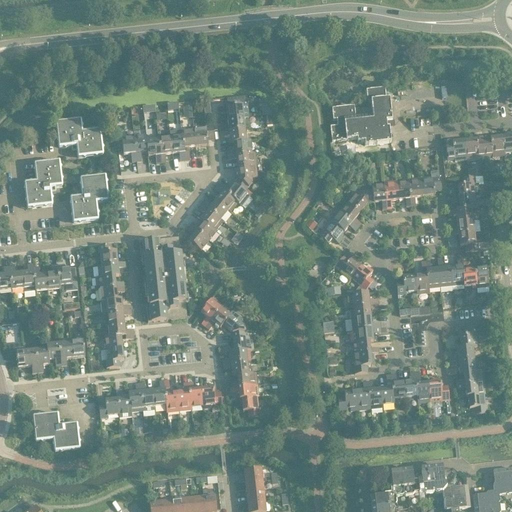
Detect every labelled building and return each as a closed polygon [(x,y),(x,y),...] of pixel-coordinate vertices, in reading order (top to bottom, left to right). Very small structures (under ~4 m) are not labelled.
[(337,127),(330,128),(332,143),(357,141),(357,144),(364,143),(364,147),(368,147),(391,144),(389,129),(387,129),(386,123),(392,122),(389,100),(386,100),(385,94),(385,89),(368,91),(366,92),(367,102),(356,103),(357,110),(354,111),(354,107),(332,110),(333,121),(336,121),(337,127)] [(243,119),(243,120),(248,119),(247,106),(217,109),(218,115),(226,114),(227,121),(243,119)] [(220,129),(220,134),(244,131),(243,120),(243,119),(227,121),(228,128),(220,129)] [(76,151),(77,159),(78,160),(82,160),(84,161),(86,159),(94,158),(96,159),(98,158),(102,157),(103,156),(103,152),(104,150),(102,148),(100,132),(99,131),(95,132),(93,131),(91,132),(82,133),(82,130),(83,128),(82,126),(81,122),(80,121),(76,122),(74,121),(72,122),(64,123),(62,122),(60,124),(56,124),(55,125),(55,129),(54,131),(56,133),(57,141),(56,143),(57,145),(58,149),(59,150),(63,150),(65,151),(67,149),(72,149),(72,151),(76,151)] [(193,133),(194,132),(194,129),(185,130),(186,133),(181,134),(181,138),(182,138),(183,150),(184,150),(184,154),(185,163),(189,162),(188,149),(195,148),(193,133)] [(205,131),(194,132),(193,133),(195,148),(208,147),(207,142),(214,142),(212,129),(204,130),(205,131)] [(230,145),(234,145),(246,143),(244,131),(220,134),(221,139),(229,138),(230,145)] [(502,135),(504,154),(511,153),(511,137),(511,138),(511,134),(502,135)] [(504,158),(504,154),(502,135),(483,137),(485,158),(492,158),(492,159),(504,158)] [(483,137),(464,139),(466,162),(478,160),(478,159),(485,158),(483,137)] [(146,138),(134,139),(136,164),(141,163),(140,155),(147,154),(146,142),(147,142),(146,138)] [(181,138),(170,140),(172,156),(179,155),(180,163),(185,163),(184,154),(184,150),(183,150),(182,138),(181,138)] [(132,164),(136,164),(134,139),(121,141),(123,157),(131,156),(132,164)] [(455,163),(466,162),(464,139),(445,141),(445,147),(442,147),(444,162),(447,162),(454,162),(455,163)] [(172,156),(170,140),(158,141),(161,165),(166,165),(165,156),(172,156)] [(158,141),(147,142),(146,142),(147,154),(147,158),(155,157),(156,166),(161,165),(158,141)] [(227,153),(227,157),(251,155),(251,154),(250,142),(246,143),(234,145),(235,152),(227,153)] [(251,155),(227,157),(228,162),(236,161),(237,168),(256,166),(254,154),(251,154),(251,155)] [(62,183),(63,181),(61,179),(61,171),(61,169),(60,167),(60,163),(58,162),(54,163),(52,162),(50,163),(34,165),(33,166),(34,170),(33,173),(34,174),(35,183),(32,183),(30,182),(28,184),(24,184),(23,186),(24,190),(23,192),(24,194),(25,202),(24,204),(26,206),(26,209),(27,211),(32,210),(34,211),(36,210),(43,209),(46,210),(47,208),(51,208),(52,207),(52,203),(53,200),(52,199),(51,193),(54,193),(53,190),(61,189),(62,187),(62,183)] [(238,181),(234,186),(244,194),(252,185),(251,179),(257,179),(256,166),(237,168),(238,181)] [(419,180),(421,199),(434,198),(433,193),(440,192),(438,173),(430,174),(431,179),(419,180)] [(78,198),(70,199),(69,201),(70,205),(69,207),(70,208),(71,216),(70,219),(72,220),(72,224),(73,225),(77,225),(79,226),(81,225),(97,223),(98,221),(98,218),(99,215),(97,214),(96,205),(99,205),(101,205),(103,204),(107,204),(108,202),(108,198),(109,196),(107,194),(106,186),(107,184),(106,182),(106,178),(104,177),(100,178),(98,177),(96,178),(88,179),(86,178),(84,180),(80,180),(79,181),(80,185),(79,187),(80,189),(81,194),(78,195),(78,198)] [(457,187),(458,200),(474,198),(473,187),(475,187),(474,179),(461,180),(462,187),(457,187)] [(407,181),(408,185),(410,209),(415,208),(414,200),(421,199),(419,180),(407,181)] [(383,184),(384,187),(386,212),(391,211),(390,203),(398,202),(396,186),(395,182),(383,184)] [(244,194),(234,186),(229,192),(219,184),(216,188),(223,193),(227,195),(226,196),(238,205),(237,205),(241,208),(249,198),(244,194)] [(410,209),(408,185),(396,186),(398,202),(405,201),(406,209),(410,209)] [(371,188),(372,191),(374,204),(381,204),(382,212),(386,212),(384,187),(371,188)] [(220,196),(215,202),(228,212),(230,214),(237,205),(238,205),(226,196),(227,195),(223,193),(216,188),(213,191),(220,196)] [(367,205),(374,204),(372,191),(360,193),(367,205)] [(346,205),(359,215),(367,205),(360,193),(357,197),(354,195),(346,205)] [(476,211),(474,198),(458,200),(450,201),(451,205),(459,204),(460,211),(460,212),(471,211),(476,211)] [(204,203),(201,206),(220,221),(228,212),(215,202),(211,208),(204,203)] [(354,221),(359,215),(346,205),(339,214),(358,230),(361,226),(354,221)] [(200,221),(203,224),(204,224),(215,233),(215,232),(222,223),(220,221),(201,206),(198,210),(205,215),(200,221)] [(457,224),(472,222),(471,211),(460,212),(460,211),(447,213),(447,218),(456,217),(457,224)] [(328,221),(344,234),(348,228),(355,233),(358,230),(339,214),(336,212),(328,221)] [(305,227),(312,232),(317,226),(310,221),(305,227)] [(340,238),(344,234),(328,221),(321,230),(323,231),(318,238),(328,246),(332,240),(338,245),(342,240),(340,238)] [(474,234),(472,222),(457,224),(457,232),(449,232),(450,237),(458,236),(474,234)] [(192,224),(189,228),(209,243),(216,233),(215,232),(215,233),(204,224),(203,224),(199,229),(192,224)] [(201,253),(209,243),(189,228),(186,231),(193,237),(188,243),(201,253)] [(458,236),(459,249),(464,248),(465,255),(478,253),(477,246),(475,246),(474,234),(458,236)] [(159,241),(139,244),(141,260),(142,267),(145,267),(147,284),(144,285),(145,299),(148,299),(149,307),(146,307),(148,324),(167,322),(167,320),(170,319),(171,322),(187,320),(178,239),(163,241),(164,243),(162,243),(159,244),(159,241)] [(100,256),(101,267),(117,265),(116,253),(111,253),(110,247),(97,248),(98,256),(100,256)] [(340,275),(349,282),(361,267),(356,263),(358,261),(353,257),(348,263),(343,259),(335,269),(341,274),(340,275)] [(452,288),(463,287),(463,284),(462,272),(463,272),(462,268),(461,259),(456,260),(457,268),(450,269),(452,288)] [(465,259),(461,259),(462,268),(463,272),(462,272),(463,284),(463,287),(463,288),(476,287),(474,271),(467,272),(465,259)] [(481,270),(474,271),(476,287),(476,290),(489,288),(486,261),(481,262),(481,270)] [(440,289),(452,288),(450,269),(442,270),(441,262),(437,262),(438,270),(440,289)] [(429,263),(425,263),(426,272),(425,272),(426,276),(428,288),(429,291),(440,289),(438,270),(430,271),(429,263)] [(126,264),(117,265),(101,267),(97,267),(99,279),(102,278),(103,279),(114,278),(119,278),(118,270),(126,269),(126,264)] [(28,274),(21,274),(23,294),(35,293),(34,289),(35,289),(33,270),(33,266),(27,267),(28,274)] [(59,287),(64,287),(65,293),(77,291),(75,270),(65,271),(64,267),(57,268),(59,287)] [(366,271),(361,267),(349,282),(358,290),(359,288),(365,293),(368,289),(373,283),(368,279),(373,273),(367,269),(366,271)] [(9,269),(11,292),(11,296),(23,294),(21,274),(15,275),(14,268),(9,269)] [(52,275),(45,276),(47,292),(60,290),(59,287),(57,268),(51,268),(52,275)] [(0,292),(11,292),(9,269),(3,269),(4,276),(0,276),(0,292)] [(47,292),(45,276),(39,276),(38,270),(33,270),(35,289),(34,289),(35,293),(47,292)] [(426,276),(414,277),(416,293),(417,296),(429,295),(429,291),(428,288),(426,276)] [(405,295),(416,293),(414,277),(402,279),(402,283),(396,284),(397,297),(405,296),(405,295)] [(99,288),(99,291),(124,289),(123,284),(115,285),(114,278),(103,279),(102,278),(99,279),(95,279),(96,288),(99,288)] [(373,283),(368,289),(372,292),(377,286),(373,283)] [(99,291),(101,304),(105,303),(117,302),(117,301),(116,294),(124,293),(124,289),(99,291)] [(353,305),(353,309),(377,306),(377,301),(369,302),(368,295),(349,297),(349,305),(353,305)] [(201,326),(205,329),(220,310),(222,308),(212,299),(200,314),(206,319),(201,326)] [(102,315),(106,315),(131,312),(130,307),(122,308),(121,301),(117,301),(117,302),(105,303),(101,304),(102,315)] [(350,313),(351,321),(370,319),(370,312),(378,311),(377,306),(353,309),(353,313),(350,313)] [(220,330),(223,327),(222,326),(229,317),(220,310),(205,329),(208,332),(214,325),(220,330)] [(106,315),(108,327),(124,325),(123,318),(131,317),(131,312),(106,315)] [(232,314),(229,317),(222,326),(223,327),(232,334),(244,328),(240,324),(242,322),(232,314)] [(351,321),(352,333),(380,330),(379,325),(371,326),(370,319),(351,321)] [(108,327),(109,338),(109,339),(121,337),(121,338),(125,337),(133,336),(133,331),(124,332),(124,325),(108,327)] [(246,340),(246,339),(244,328),(232,334),(233,341),(246,340)] [(472,349),(472,350),(477,349),(475,337),(477,337),(476,329),(463,331),(464,337),(459,338),(461,350),(472,349)] [(369,343),(369,344),(373,343),(372,336),(380,335),(380,330),(352,333),(354,344),(354,345),(369,343)] [(105,338),(106,351),(122,349),(121,342),(134,341),(133,336),(125,337),(121,338),(121,337),(109,339),(109,338),(105,338)] [(76,343),(70,344),(72,360),(85,358),(82,339),(76,339),(76,343)] [(233,341),(234,353),(248,352),(249,352),(250,352),(249,347),(253,347),(252,339),(246,339),(246,340),(233,341)] [(369,350),(369,344),(369,343),(354,345),(354,344),(352,344),(354,356),(354,357),(373,355),(378,354),(378,350),(369,350)] [(66,360),(72,360),(70,344),(58,345),(61,368),(67,367),(66,360)] [(17,370),(25,369),(23,353),(24,353),(23,349),(22,349),(22,345),(8,347),(9,357),(15,356),(17,370)] [(55,369),(61,368),(58,345),(46,347),(46,351),(47,350),(48,362),(49,362),(55,362),(55,369)] [(123,362),(122,349),(106,351),(107,362),(105,363),(106,370),(119,369),(118,362),(123,362)] [(473,361),(472,350),(472,349),(461,350),(456,350),(457,358),(449,359),(449,364),(473,361)] [(49,366),(49,362),(48,362),(47,350),(46,351),(35,352),(38,375),(43,374),(42,367),(49,366)] [(32,375),(38,375),(35,352),(24,353),(23,353),(25,369),(31,368),(32,375)] [(234,353),(230,353),(230,354),(230,361),(222,362),(222,367),(247,364),(246,360),(249,359),(249,352),(248,352),(234,353)] [(374,367),(373,355),(354,357),(354,356),(351,357),(352,365),(355,365),(355,368),(353,368),(354,376),(367,375),(366,368),(374,367)] [(476,361),(473,361),(449,364),(450,368),(458,367),(459,375),(463,375),(463,374),(475,373),(475,372),(478,372),(476,361)] [(250,364),(247,364),(222,367),(223,371),(231,370),(232,378),(237,378),(236,377),(248,376),(248,375),(251,375),(250,364)] [(463,374),(463,375),(464,381),(456,382),(456,387),(483,384),(482,372),(478,372),(475,372),(475,373),(463,374)] [(229,385),(229,390),(254,387),(254,388),(257,387),(256,374),(251,375),(248,375),(248,376),(236,377),(237,378),(237,384),(229,385)] [(410,383),(403,384),(405,400),(406,403),(417,402),(416,398),(417,398),(415,383),(416,383),(415,374),(409,375),(410,383)] [(429,404),(427,385),(420,386),(419,374),(415,374),(416,383),(415,383),(417,398),(416,398),(417,402),(417,403),(418,406),(429,404)] [(395,376),(390,377),(391,385),(393,401),(394,404),(406,403),(405,400),(403,384),(396,384),(395,376)] [(391,385),(390,377),(386,377),(387,390),(380,391),(381,407),(394,405),(394,404),(393,401),(391,385)] [(179,414),(177,394),(169,395),(168,382),(163,383),(164,392),(165,391),(165,396),(166,407),(165,407),(166,415),(179,414)] [(154,409),(154,408),(165,407),(166,407),(165,396),(165,391),(164,392),(163,383),(159,384),(159,392),(152,393),(154,409)] [(382,410),(381,407),(380,391),(373,391),(372,383),(367,384),(370,411),(382,410)] [(190,409),(202,408),(201,392),(195,392),(194,387),(193,388),(192,384),(188,385),(190,409)] [(363,392),(356,393),(358,409),(359,412),(370,411),(367,384),(362,384),(363,392)] [(440,384),(427,385),(429,404),(441,403),(441,402),(449,401),(447,388),(440,389),(440,384)] [(483,396),(484,396),(485,396),(483,384),(456,387),(457,392),(465,391),(466,399),(468,398),(482,396),(483,396)] [(128,395),(128,400),(129,399),(130,411),(131,411),(131,414),(142,413),(139,385),(135,386),(136,394),(128,395)] [(144,385),(139,385),(142,413),(155,412),(154,408),(154,409),(152,393),(145,393),(144,385)] [(184,394),(177,394),(179,414),(191,413),(190,409),(188,385),(183,385),(184,394)] [(239,401),(241,401),(255,399),(257,398),(257,399),(258,399),(257,387),(254,388),(254,387),(229,390),(230,395),(238,394),(239,401)] [(213,390),(201,392),(202,408),(202,411),(210,410),(210,407),(214,406),(214,408),(222,407),(220,394),(213,395),(213,390)] [(132,418),(131,414),(131,411),(130,411),(129,399),(128,400),(122,400),(121,392),(116,393),(116,401),(117,401),(119,417),(118,417),(119,420),(132,418)] [(350,413),(359,412),(358,409),(356,393),(343,395),(344,399),(337,400),(339,413),(346,412),(346,410),(350,410),(350,413)] [(485,408),(484,396),(483,396),(482,396),(468,398),(469,410),(474,410),(474,417),(487,415),(487,407),(485,408)] [(258,410),(257,399),(257,398),(255,399),(241,401),(242,413),(247,413),(248,419),(261,418),(260,410),(258,410)] [(117,401),(116,401),(105,402),(105,407),(98,408),(100,421),(108,420),(107,418),(118,417),(119,417),(117,401)] [(37,418),(33,418),(32,419),(32,423),(31,425),(32,427),(34,443),(36,444),(40,444),(42,445),(44,443),(52,442),(53,445),(52,447),(53,449),(53,453),(55,454),(59,454),(61,455),(63,453),(71,453),(73,453),(75,452),(79,452),(80,450),(79,446),(80,444),(79,442),(78,434),(79,432),(77,430),(77,426),(76,425),(72,426),(70,425),(68,426),(63,427),(62,424),(59,424),(58,416),(57,415),(53,416),(50,415),(49,416),(41,417),(39,416),(37,418)] [(449,418),(439,419),(440,427),(450,426),(449,418)] [(441,494),(442,494),(446,489),(446,488),(445,483),(443,481),(442,468),(431,469),(434,493),(435,495),(441,494)] [(422,482),(417,482),(419,495),(423,494),(425,496),(432,495),(434,493),(431,469),(420,470),(422,482)] [(493,494),(498,498),(499,498),(505,497),(506,496),(508,497),(511,496),(511,470),(493,473),(494,486),(492,488),(493,491),(493,494)] [(244,473),(245,484),(262,482),(261,471),(244,473)] [(411,471),(401,472),(403,496),(405,498),(413,497),(414,495),(419,495),(417,482),(413,483),(411,471)] [(390,494),(390,495),(396,499),(402,498),(403,496),(401,472),(390,473),(392,487),(390,489),(390,494)] [(245,484),(246,495),(263,493),(262,482),(245,484)] [(447,489),(446,489),(442,494),(443,500),(444,502),(469,499),(468,488),(454,490),(452,488),(447,489)] [(246,495),(247,505),(264,504),(263,493),(246,495)] [(498,499),(498,498),(493,494),(490,494),(487,495),(485,496),(485,497),(472,498),(473,511),(499,511),(499,508),(497,506),(499,505),(498,499)] [(396,499),(390,495),(384,496),(382,498),(369,499),(370,510),(395,507),(396,505),(396,499)] [(215,511),(214,498),(203,499),(204,511),(215,511)] [(193,511),(204,511),(203,499),(192,500),(193,511)] [(470,510),(469,499),(444,502),(443,503),(444,511),(445,511),(458,511),(470,510)] [(182,511),(193,511),(192,500),(182,502),(182,511)] [(171,511),(182,511),(182,502),(171,503),(171,511)] [(160,511),(171,511),(171,503),(160,504),(160,511)]
